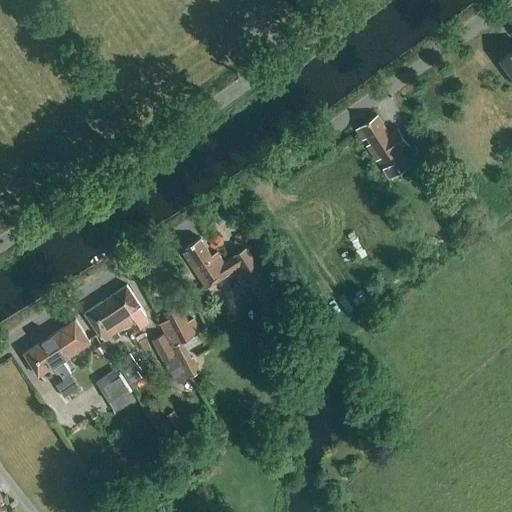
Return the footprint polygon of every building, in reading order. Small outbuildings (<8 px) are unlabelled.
[(511,51),(500,60),(511,76),(511,51)] [(389,134),(377,115),(356,130),(376,162),(377,161),(390,180),(410,167),(400,152),(410,146),(398,128),(389,134)] [(424,184),(438,176),(420,144),(408,150),(421,174),(419,175),(424,184)] [(211,256),(200,238),(185,248),(188,252),(184,254),(206,289),(239,267),(266,309),(280,300),(247,250),(225,265),(216,252),(211,256)] [(107,298),(126,326),(145,314),(126,285),(107,298)] [(103,341),(126,326),(107,298),(84,313),(103,341)] [(161,325),(165,333),(189,379),(200,373),(193,358),(192,359),(183,343),(203,332),(196,318),(189,321),(181,304),(163,312),(165,317),(168,322),(161,325)] [(73,375),(63,360),(90,342),(75,319),(23,353),(38,376),(53,366),(59,375),(60,373),(65,380),(57,386),(66,399),(81,389),(72,376),(73,375)] [(189,380),(189,379),(165,333),(152,340),(165,362),(179,385),(189,380)] [(141,369),(130,353),(117,362),(128,378),(141,369)] [(124,462),(135,476),(153,462),(143,448),(124,462)]
